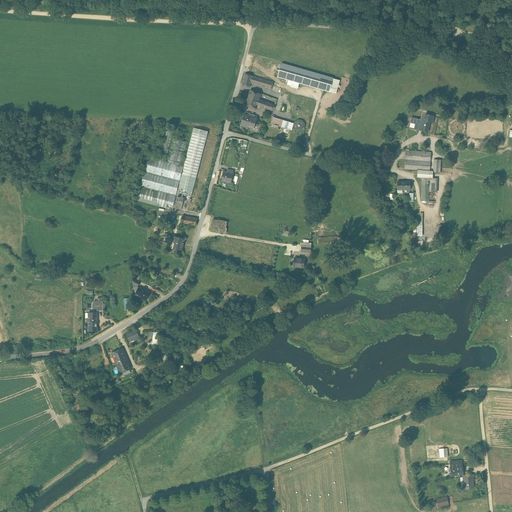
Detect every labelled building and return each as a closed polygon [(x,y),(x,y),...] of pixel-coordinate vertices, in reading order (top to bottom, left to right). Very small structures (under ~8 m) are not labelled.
[(333,78),(282,63),(278,77),(292,81),(299,83),(329,92),(333,79),(333,78)] [(273,82),(245,74),(242,85),(250,87),(251,83),(271,89),(273,82)] [(333,79),(329,91),(336,93),(340,81),(333,79)] [(275,100),(261,95),(261,94),(250,91),(246,103),(244,102),(243,106),(255,110),(256,107),(258,108),(259,107),(260,106),(272,111),(274,105),(273,105),(275,100)] [(257,119),(244,114),(241,125),(253,129),(257,119)] [(424,121),(412,118),(409,127),(428,132),(430,122),(432,123),(433,116),(425,115),(424,121)] [(294,123),(273,117),(271,124),(278,126),(278,129),(281,130),(281,127),(292,130),(294,123)] [(302,121),(299,120),(295,122),(294,126),(296,130),(300,131),(303,129),(307,130),(308,125),(307,125),(304,125),(302,121)] [(184,166),(177,193),(181,194),(191,197),(200,163),(208,131),(194,128),(184,166)] [(167,131),(159,160),(166,162),(173,133),(167,131)] [(187,142),(173,139),(167,162),(181,166),(187,142)] [(431,152),(406,151),(405,169),(417,170),(429,171),(431,152)] [(159,160),(148,157),(141,186),(170,194),(168,204),(173,206),(177,193),(184,166),(181,166),(167,162),(166,162),(159,160)] [(228,173),(223,172),(221,181),(231,184),(234,171),(229,170),(228,173)] [(429,171),(417,170),(417,178),(422,178),(428,178),(428,182),(430,182),(430,178),(433,178),(433,172),(433,171),(429,171)] [(410,182),(398,182),(398,190),(410,190),(410,182)] [(170,194),(141,186),(137,201),(166,208),(168,204),(170,194)] [(181,194),(177,193),(173,206),(173,208),(181,210),(184,198),(180,197),(181,194)] [(197,219),(183,216),(181,223),(195,225),(197,219)] [(227,222),(213,219),(212,225),(211,226),(211,230),(211,231),(225,233),(226,232),(227,229),(226,227),(227,222)] [(184,239),(175,237),(173,243),(175,243),(173,249),(181,251),(184,239)] [(301,242),(301,252),(311,252),(311,243),(308,243),(301,242)] [(304,259),(295,258),(293,267),(303,268),(304,259)] [(150,293),(138,287),(136,292),(135,295),(146,300),(150,293)] [(92,305),(92,311),(103,311),(103,301),(94,301),(92,305)] [(97,313),(88,313),(89,331),(97,331),(97,313)] [(136,331),(127,335),(130,341),(134,339),(135,341),(140,339),(136,331)] [(122,348),(112,353),(117,365),(128,360),(122,348)] [(117,365),(120,373),(131,369),(128,360),(117,365)] [(439,449),(439,458),(448,457),(447,448),(439,449)] [(463,467),(451,469),(451,476),(463,474),(463,467)] [(472,475),(463,476),(463,479),(461,480),(462,490),(474,488),(472,475)] [(436,499),(438,508),(449,505),(447,497),(436,499)]
